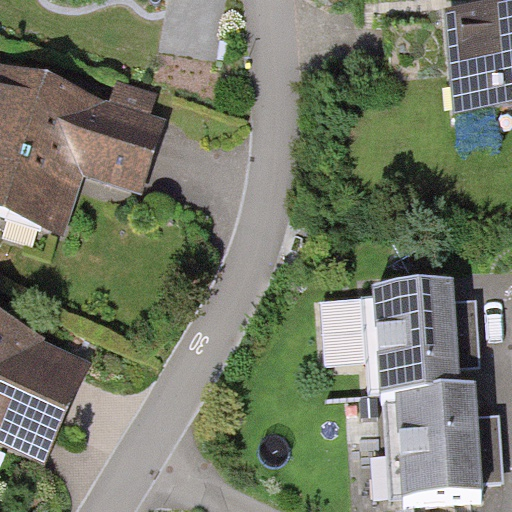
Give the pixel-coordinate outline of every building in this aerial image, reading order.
[(511,15),(391,27),(394,65),(460,59),(463,95),(492,92),(494,113),(511,110),(511,15)] [(2,85),(51,94),(55,71),(7,62),(2,85)] [(142,204),(164,140),(11,87),(0,120),(0,224),(72,249),(93,187),(142,204)] [(454,294),(377,299),(385,406),(399,406),(462,399),(459,360),(481,360),(478,322),(456,323),(454,294)] [(106,380),(0,336),(0,477),(13,447),(69,470),(106,380)] [(462,399),(399,406),(406,511),(484,505),(482,476),(504,475),(502,435),(480,437),(477,397),(462,399)]
